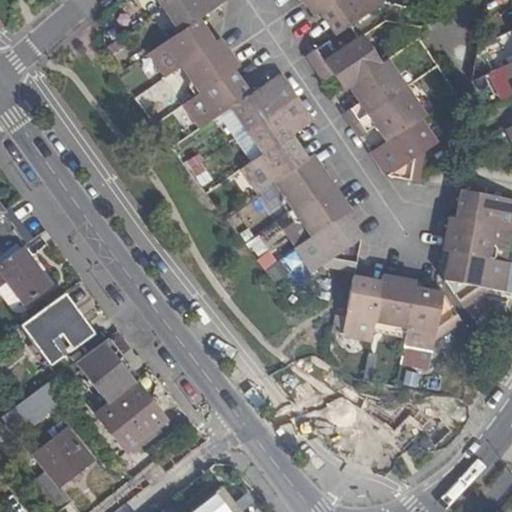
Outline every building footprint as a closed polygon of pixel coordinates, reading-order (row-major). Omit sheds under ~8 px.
[(156,0),(163,9),(176,0),(156,0)] [(176,0),(163,9),(179,33),(198,20),(226,0),(176,0)] [(339,0),(302,0),(314,17),(321,13),(339,0)] [(386,4),(383,0),(339,0),(321,13),(338,35),(386,4)] [(151,52),(168,76),(182,66),(215,44),(198,20),(179,33),(151,52)] [(182,66),(201,93),(233,70),(239,67),(221,40),(215,44),(182,66)] [(341,59),(335,50),(314,64),(326,82),(334,76),(344,90),(348,88),(385,63),(369,40),(341,59)] [(314,64),(335,50),(330,42),(308,56),(314,64)] [(407,88),(388,60),(385,63),(348,88),(358,103),(346,111),(355,124),(407,88)] [(185,103),(202,128),(231,108),(250,95),(233,70),(201,93),(185,103)] [(231,108),(248,131),(295,99),(279,75),(250,95),(231,108)] [(425,115),(407,88),(355,124),(362,135),(375,126),(386,142),(421,118),(425,115)] [(248,131),(264,154),(290,136),(311,122),(295,99),(248,131)] [(438,142),(421,118),(386,142),(373,151),(389,174),(422,182),(424,176),(429,146),(438,142)] [(242,169),(260,194),(274,184),(307,162),(290,136),(264,154),(242,169)] [(186,160),(199,184),(209,178),(196,154),(186,160)] [(281,204),(288,214),(331,184),(313,157),(307,162),(274,184),(283,197),(281,204)] [(303,224),(312,238),(344,216),(350,212),(331,184),(288,214),(294,223),(303,224)] [(511,230),(511,200),(461,191),(455,219),(495,227),(511,230)] [(0,264),(22,248),(26,245),(0,209),(0,264)] [(319,269),(334,260),(355,263),(360,239),(344,216),(312,238),(295,249),(313,273),(319,269)] [(487,259),(495,227),(455,219),(449,217),(442,251),(449,252),(487,259)] [(49,285),(22,248),(0,264),(0,273),(23,304),(49,285)] [(511,293),(511,264),(487,259),(449,252),(444,281),(464,310),(492,290),(511,293)] [(355,263),(334,260),(319,269),(353,277),(355,263)] [(373,322),(406,329),(413,289),(414,283),(382,276),(381,282),(373,322)] [(341,336),(369,342),(373,322),(381,282),(353,277),(346,310),(341,336)] [(433,344),(462,324),(442,294),(413,289),(406,329),(402,348),(430,353),(433,344)] [(60,298),(89,336),(95,331),(67,293),(60,298)] [(89,336),(60,298),(20,327),(49,366),(89,336)] [(74,363),(107,405),(136,383),(103,342),(74,363)] [(20,434),(66,398),(63,395),(52,380),(5,415),(20,434)] [(165,420),(136,383),(107,405),(96,414),(126,452),(165,420)] [(46,470),(31,481),(56,511),(70,500),(59,487),(92,462),(66,429),(33,455),(46,470)] [(159,511),(272,511),(228,461),(159,511)]
